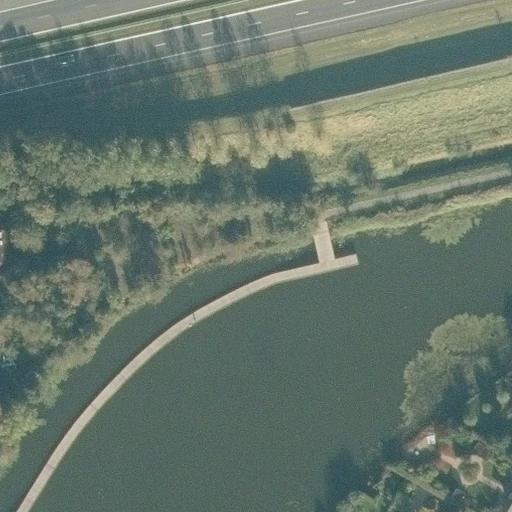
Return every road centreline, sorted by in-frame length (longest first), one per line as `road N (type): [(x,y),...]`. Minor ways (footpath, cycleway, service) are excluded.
road 1 (motorway): [(0,81),(370,0)]
road 2 (motorway): [(127,0),(0,28)]
